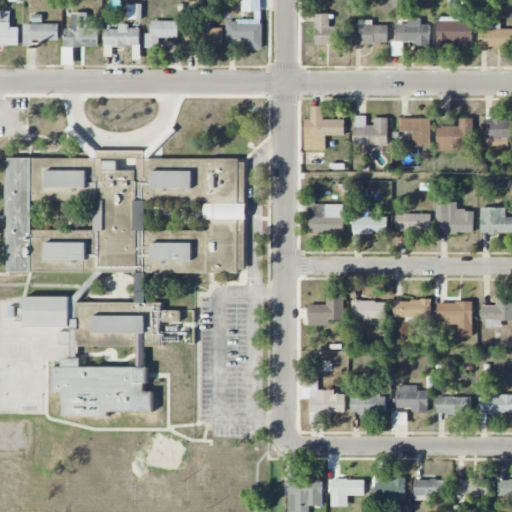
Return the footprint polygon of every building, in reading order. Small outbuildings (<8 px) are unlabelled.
[(19,27),(10,27),(10,11),(0,11),(0,45),(19,46),(19,27)] [(71,29),(64,28),(64,46),(98,47),(99,29),(87,28),(87,13),(72,13),(71,29)] [(316,45),(345,44),(344,27),(330,27),(330,13),(315,14),(316,45)] [(59,43),(59,24),(42,24),(42,14),(32,14),(32,24),(24,24),(24,43),(59,43)] [(396,24),(396,41),(393,41),(392,55),(403,56),(404,41),(415,42),(415,47),(430,47),(430,25),(421,24),(421,19),(408,19),(408,25),(396,24)] [(473,44),(473,19),(438,19),(437,50),(448,50),(448,43),(473,44)] [(226,20),(227,44),(243,44),(243,49),(261,49),(260,20),(226,20)] [(387,44),(387,25),(373,25),(373,20),(357,20),(357,44),(387,44)] [(146,48),(160,48),(160,37),(178,38),(178,21),(151,21),(151,33),(146,33),(146,48)] [(511,29),(501,29),(501,22),(489,22),(489,28),(480,28),(479,47),(511,47),(511,29)] [(105,56),(112,56),(112,46),(140,45),(139,28),(128,28),(128,24),(119,24),(119,29),(104,29),(105,56)] [(197,29),(198,40),(202,40),(202,47),(223,46),(222,28),(197,29)] [(345,120),(323,120),(324,106),(311,106),(311,120),(305,120),(305,150),(326,151),(326,136),(344,136),(345,120)] [(374,118),(374,125),(366,125),(366,116),(355,116),(354,145),(388,145),(388,118),(374,118)] [(400,132),(414,132),(413,146),(430,146),(431,119),(400,118),(400,132)] [(473,118),(460,118),(459,126),(437,126),(436,151),(454,151),(454,146),(473,146),(473,118)] [(483,137),(511,137),(511,119),(484,119),(483,137)] [(7,272),(31,272),(32,159),(8,158),(7,272)] [(246,219),(246,159),(208,160),(209,199),(205,199),(205,219),(246,219)] [(87,188),(87,171),(47,171),(47,188),(87,188)] [(153,189),(194,188),(193,171),(153,171),(153,189)] [(146,200),(135,200),(135,230),(146,231),(146,200)] [(95,231),(105,231),(104,201),(94,201),(95,231)] [(473,234),(474,210),(457,210),(457,203),(437,203),(436,233),(473,234)] [(344,204),(310,205),(310,233),(344,233),(344,204)] [(511,216),(506,217),(506,207),(481,208),(482,234),(511,233),(511,216)] [(431,231),(431,214),(397,214),(397,230),(431,231)] [(388,233),(387,216),(352,217),(353,234),(388,233)] [(46,260),(87,260),(87,242),(46,243),(46,260)] [(194,243),(153,243),(153,260),(193,261),(194,243)] [(136,303),(146,303),(146,273),(137,273),(136,303)] [(70,326),(69,296),(25,297),(25,327),(70,326)] [(344,298),(326,298),(326,304),(308,305),(309,326),(329,325),(329,320),(345,320),(344,298)] [(483,306),(483,328),(502,328),(501,321),(511,320),(511,299),(496,300),(496,305),(483,306)] [(394,317),(431,317),(431,301),(395,300),(394,317)] [(387,301),(352,302),(352,320),(387,320),(387,301)] [(438,319),(446,319),(446,325),(459,325),(459,336),(472,337),(473,302),(438,302),(438,319)] [(179,310),(163,311),(163,323),(179,322),(179,310)] [(146,316),(93,317),(93,334),(147,333),(146,316)] [(137,366),(145,367),(146,334),(137,334),(137,366)] [(147,367),(80,367),(80,359),(61,358),(61,367),(52,367),(52,392),(63,392),(63,416),(109,417),(109,412),(153,412),(153,391),(147,391),(147,367)] [(398,408),(412,408),(412,412),(428,412),(427,391),(417,391),(417,386),(398,386),(398,408)] [(310,412),(345,413),(345,394),(335,394),(335,390),(311,390),(310,412)] [(351,394),(352,414),(386,414),(386,394),(351,394)] [(511,395),(480,396),(480,414),(511,413),(511,395)] [(437,414),(472,413),(471,397),(437,397),(437,414)] [(408,412),(393,412),(393,425),(407,425),(408,412)] [(406,479),(384,479),(384,468),(374,468),(374,499),(405,499),(406,479)] [(456,478),(456,495),(489,496),(490,479),(456,478)] [(288,511),(309,511),(310,506),(322,506),(323,480),(289,479),(288,511)] [(365,495),(364,479),(331,480),(332,502),(347,502),(347,496),(365,495)] [(415,500),(433,500),(433,496),(448,496),(448,480),(415,479),(415,500)] [(498,496),(511,496),(511,480),(498,480),(498,496)]
